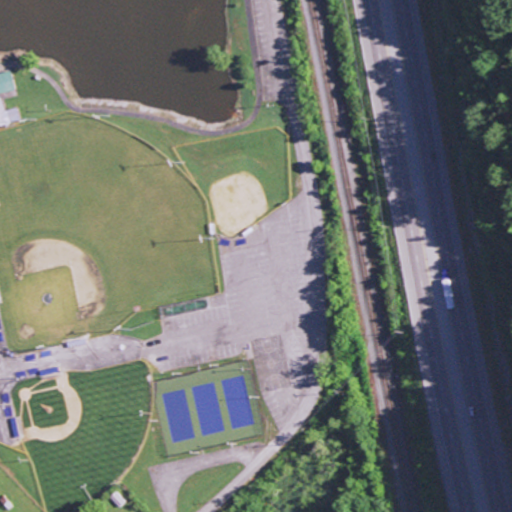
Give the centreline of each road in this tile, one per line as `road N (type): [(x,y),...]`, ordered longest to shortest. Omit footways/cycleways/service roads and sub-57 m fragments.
road 1 (residential): [(202,511),(278,440),(314,371),(309,191),(267,0)]
road 2 (trunk): [(499,511),(400,0)]
road 3 (trunk): [(365,0),(463,511)]
